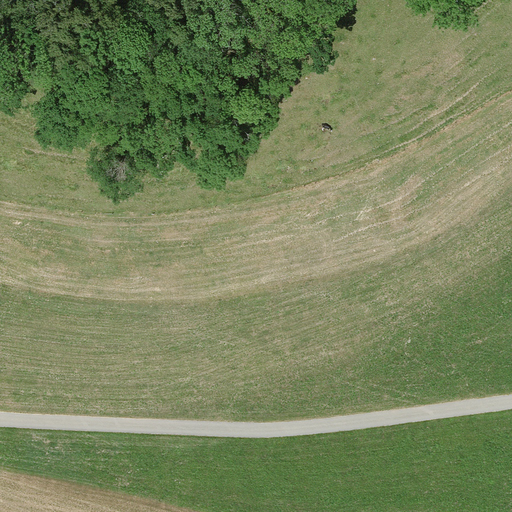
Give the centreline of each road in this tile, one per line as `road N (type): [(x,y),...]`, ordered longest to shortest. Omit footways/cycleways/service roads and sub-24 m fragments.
road 1 (track): [(511,78),(310,181),(195,208),(86,216),(0,205)]
road 2 (residential): [(511,406),(316,438),(0,424)]
